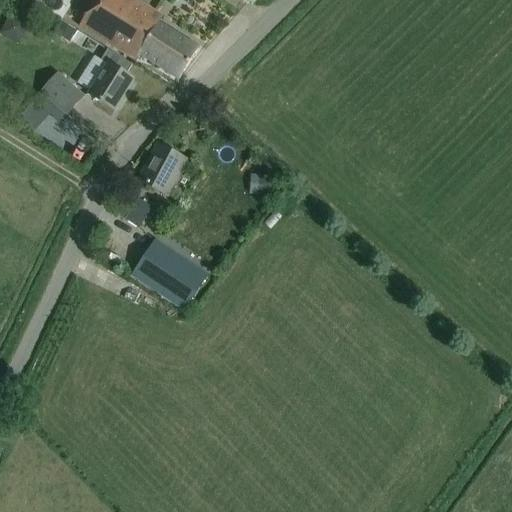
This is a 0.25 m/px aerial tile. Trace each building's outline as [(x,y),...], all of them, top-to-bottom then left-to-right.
[(162,18),(133,0),(95,0),(79,26),(117,52),(134,62),(139,54),(179,79),(197,50),(157,25),(162,18)] [(131,65),(107,50),(100,61),(107,65),(88,95),(113,111),(132,80),(125,75),(131,65)] [(82,97),(57,75),(41,93),(66,115),(82,97)] [(186,161),(174,154),(156,145),(137,180),(167,196),(186,161)] [(126,192),(113,212),(139,228),(152,209),(137,199),(126,192)] [(206,277),(154,242),(130,278),(182,312),(206,277)]
